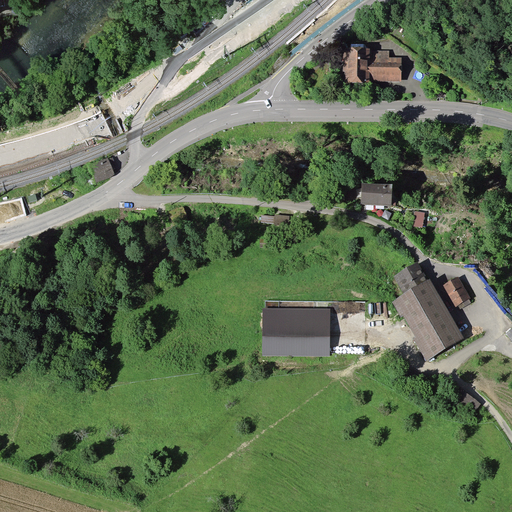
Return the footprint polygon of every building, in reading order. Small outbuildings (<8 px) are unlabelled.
[(384,51),(339,51),(339,87),(400,87),(400,62),(384,62),(384,51)] [(107,160),(89,167),(95,183),(114,176),(107,160)] [(393,182),(362,181),(361,203),(392,204),(393,182)] [(176,229),(190,224),(183,208),(170,214),(176,229)] [(275,215),(262,215),(262,221),(274,222),(274,224),(292,225),(292,215),(275,214),(275,215)] [(268,238),(260,238),(260,247),(268,247),(268,238)] [(427,279),(417,262),(395,276),(405,293),(391,301),(401,317),(403,315),(415,336),(413,337),(426,360),(465,337),(429,278),(427,279)] [(459,276),(443,285),(456,306),(459,304),(461,308),(472,302),(470,299),(471,298),(459,276)] [(330,357),(331,308),(263,307),(263,356),(330,357)] [(482,403),(460,387),(448,402),(470,418),(482,403)]
